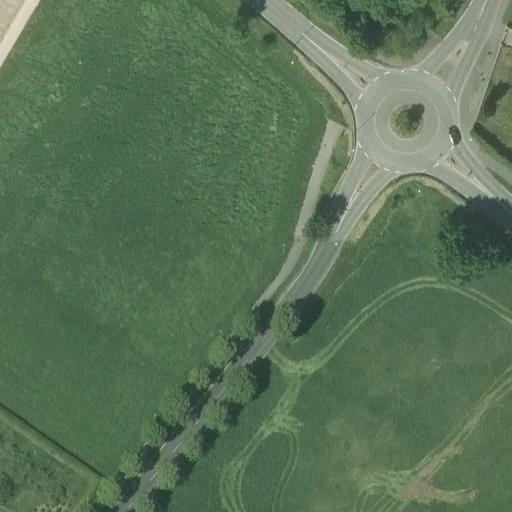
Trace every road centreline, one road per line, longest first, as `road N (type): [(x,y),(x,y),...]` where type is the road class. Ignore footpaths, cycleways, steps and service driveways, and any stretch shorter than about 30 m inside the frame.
road 1 (residential): [(127,511),(302,291),(387,150)]
road 2 (tertiary): [(267,0),(377,95)]
